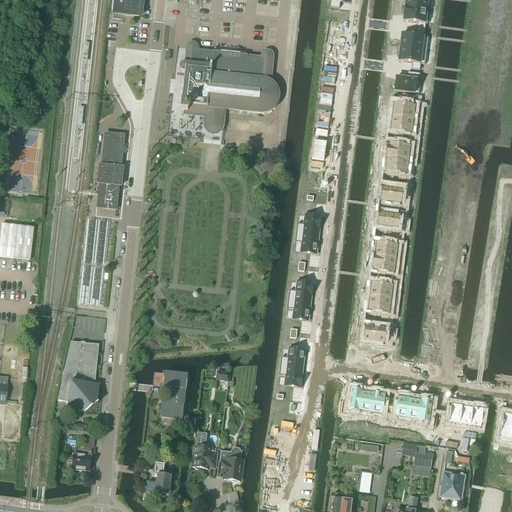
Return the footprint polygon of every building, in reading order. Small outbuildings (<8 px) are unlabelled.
[(112,0),(111,13),(118,14),(118,16),(138,18),(139,0),(112,0)] [(331,0),(331,1),(330,1),(329,9),(339,10),(339,3),(347,4),(347,0),(331,0)] [(403,0),(403,6),(405,6),(404,8),(404,9),(429,12),(430,0),(403,0)] [(403,20),(403,22),(412,24),(415,24),(417,24),(416,31),(424,32),(425,25),(427,25),(429,12),(404,9),(403,20)] [(401,35),(399,49),(426,52),(428,39),(423,38),(424,32),(416,31),(415,37),(414,37),(410,37),(401,35)] [(183,115),(204,118),(203,127),(204,130),(206,133),(209,135),(214,136),(218,134),(221,132),(222,127),(223,118),(225,118),(227,118),(228,111),(258,115),(265,114),(271,111),(274,108),(277,103),(277,95),(276,91),(274,87),(269,82),(270,79),(270,76),(272,57),(272,55),(270,54),(268,52),(265,52),(263,54),(262,56),(261,59),(247,58),(246,56),(212,52),(212,54),(197,52),(197,49),(196,47),(195,45),(192,44),(190,45),(187,46),(186,48),(184,67),(182,67),(180,67),(180,68),(179,69),(179,71),(180,73),(184,73),(183,75),(182,87),(180,107),(181,108),(180,112),(184,113),(183,115)] [(397,52),(396,59),(398,60),(398,63),(407,64),(410,64),(412,64),(411,71),(419,72),(420,66),(424,66),(426,52),(399,49),(399,52),(397,52)] [(393,83),(392,88),(394,90),(394,93),(418,96),(420,82),(418,82),(419,75),(407,74),(406,79),(406,80),(403,80),(395,79),(395,82),(393,83)] [(392,105),(391,119),(412,122),(415,101),(407,100),(407,107),(392,105)] [(388,121),(387,129),(389,129),(389,132),(403,134),(402,141),(410,142),(412,122),(391,119),(390,121),(388,121)] [(99,166),(97,184),(105,185),(103,209),(115,211),(116,211),(118,187),(120,187),(121,187),(123,169),(122,169),(120,169),(121,163),(123,137),(105,135),(101,167),(99,166)] [(387,145),(386,159),(407,162),(410,142),(402,141),(402,147),(387,145)] [(386,159),(384,173),(398,174),(397,181),(405,182),(407,162),(386,159)] [(379,193),(378,198),(380,200),(380,203),(400,205),(402,185),(393,183),(392,190),(381,189),(381,191),(379,193)] [(307,192),(306,201),(320,202),(321,194),(307,192)] [(376,219),(375,224),(377,226),(376,229),(387,230),(386,236),(396,238),(398,217),(378,215),(378,217),(376,219)] [(297,225),(296,234),(318,237),(320,218),(304,216),(303,226),(297,225)] [(33,229),(1,225),(0,232),(0,258),(30,261),(33,229)] [(296,234),(295,243),(301,244),(300,254),(316,256),(318,237),(296,234)] [(375,245),(373,258),(395,261),(398,241),(390,240),(389,246),(375,245)] [(373,258),(371,272),(386,274),(385,280),(393,281),(395,261),(373,258)] [(370,285),(368,299),(390,301),(393,281),(385,280),(384,287),(370,285)] [(289,292),(288,301),(310,304),(312,285),(296,283),(295,293),(289,292)] [(366,301),(365,309),(367,309),(366,312),(381,314),(380,320),(387,321),(390,301),(368,299),(368,301),(366,301)] [(288,301),(287,310),(293,311),(292,321),(308,323),(310,304),(288,301)] [(362,333),(361,337),(363,339),(363,342),(383,345),(385,324),(376,323),(375,330),(365,328),(364,331),(362,333)] [(232,333),(227,337),(230,342),(235,339),(232,333)] [(98,346),(70,343),(57,402),(68,404),(67,412),(85,414),(84,414),(85,415),(98,404),(97,404),(96,404),(98,386),(92,386),(93,379),(95,379),(98,346)] [(281,359),(280,368),(302,370),(304,351),(288,349),(287,359),(281,359)] [(280,368),(279,377),(285,378),(284,387),(300,389),(302,370),(280,368)] [(185,389),(186,376),(163,374),(161,387),(162,387),(161,394),(170,395),(169,404),(161,403),(159,417),(175,419),(175,414),(181,415),(181,420),(182,420),(183,406),(183,405),(185,389)] [(341,403),(340,415),(346,416),(347,412),(358,414),(358,413),(361,393),(362,392),(359,392),(360,390),(353,389),(352,391),(350,391),(348,404),(341,403)] [(361,393),(358,413),(370,415),(373,395),(361,393)] [(373,395),(370,415),(381,417),(381,415),(388,416),(390,404),(383,403),(384,396),(373,394),(373,395)] [(390,404),(388,416),(395,417),(395,419),(406,421),(409,400),(398,398),(397,405),(390,404)] [(409,400),(406,421),(417,422),(420,402),(409,400)] [(417,422),(417,423),(428,425),(428,428),(435,429),(437,417),(430,416),(432,403),(430,403),(430,401),(423,400),(423,402),(420,401),(420,402),(417,422)] [(451,406),(448,425),(458,426),(461,408),(451,406)] [(461,408),(458,426),(469,428),(472,410),(461,408)] [(472,410),(469,428),(480,430),(483,411),(472,409),(472,410)] [(502,415),(499,437),(511,438),(511,414),(505,414),(505,416),(502,415)] [(210,452),(211,450),(205,449),(206,435),(195,434),(194,448),(195,448),(192,469),(194,469),(195,471),(199,471),(200,470),(208,471),(208,469),(215,470),(217,455),(215,455),(215,453),(210,452)] [(402,451),(401,455),(415,458),(413,469),(430,472),(432,456),(424,454),(424,453),(425,449),(403,445),(402,451)] [(236,484),(238,483),(239,483),(242,462),(240,462),(241,455),(241,453),(240,451),(239,450),(237,449),(234,449),(233,450),(231,452),(230,454),(221,453),(218,477),(224,478),(224,481),(231,482),(232,484),(236,484)] [(90,458),(73,456),(72,470),(89,472),(90,458)] [(147,484),(146,494),(154,495),(154,496),(160,496),(161,498),(165,499),(167,497),(168,497),(170,478),(162,477),(163,466),(155,465),(154,477),(156,477),(155,485),(147,484)] [(465,477),(443,474),(439,499),(461,502),(465,477)] [(331,500),(329,511),(348,511),(350,503),(341,501),(342,496),(333,495),(332,500),(331,500)] [(414,511),(417,500),(412,500),(409,499),(407,509),(405,509),(405,510),(397,509),(396,511),(414,511)]
